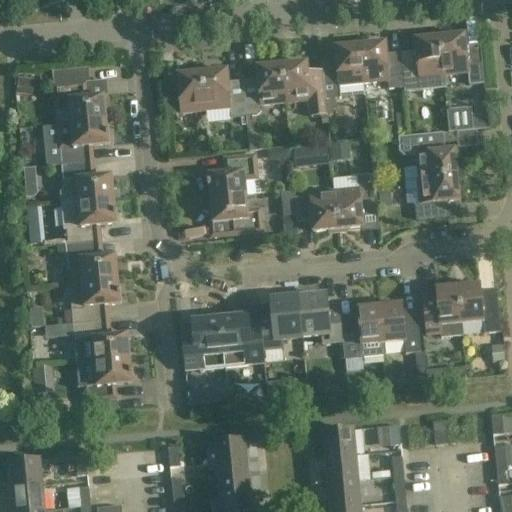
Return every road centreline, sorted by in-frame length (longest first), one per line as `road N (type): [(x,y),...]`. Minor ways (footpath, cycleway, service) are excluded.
road 1 (residential): [(175,274),(346,269),(385,260),(412,242),(511,230)]
road 2 (residential): [(175,274),(147,225),(135,28)]
road 3 (residential): [(511,178),(496,0)]
road 4 (residential): [(264,14),(421,0)]
road 5 (residential): [(167,399),(159,292),(175,274)]
road 6 (residential): [(135,28),(264,14)]
